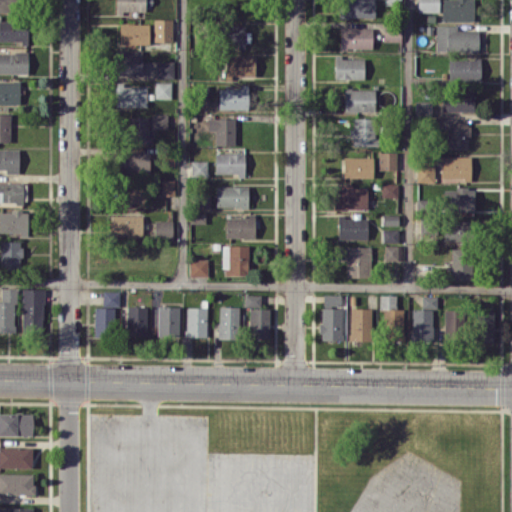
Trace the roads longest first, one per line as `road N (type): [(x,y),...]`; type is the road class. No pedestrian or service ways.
road 1 (residential): [(0,378),(511,386)]
road 2 (residential): [(70,0),(70,511)]
road 3 (residential): [(296,0),(296,383)]
